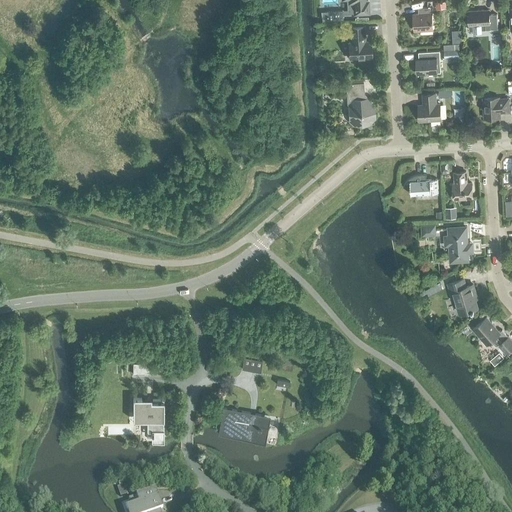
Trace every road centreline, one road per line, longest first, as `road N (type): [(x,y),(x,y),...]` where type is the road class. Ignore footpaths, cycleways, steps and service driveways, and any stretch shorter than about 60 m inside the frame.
road 1 (residential): [(0,308),(161,293),(212,280),(368,153),(398,148)]
road 2 (residential): [(246,511),(188,458),(186,427),(203,359),(195,311)]
road 3 (residential): [(398,148),(391,0)]
road 4 (residential): [(503,288),(493,144)]
